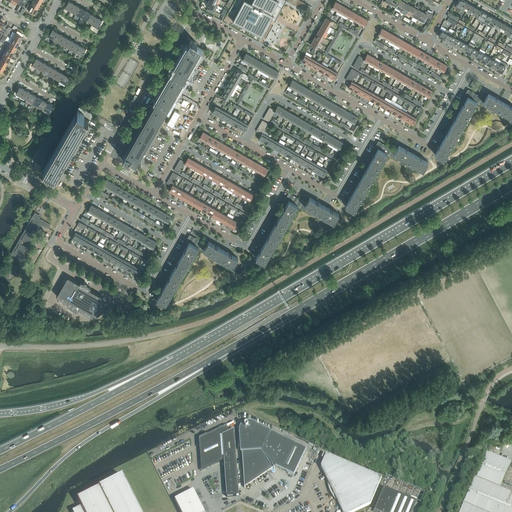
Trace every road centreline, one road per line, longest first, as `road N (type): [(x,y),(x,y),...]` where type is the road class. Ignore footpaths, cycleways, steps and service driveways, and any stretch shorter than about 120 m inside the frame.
road 1 (trunk): [(511,163),(175,360)]
road 2 (trunk): [(238,345),(511,185)]
road 3 (trunk): [(9,511),(82,443),(238,345)]
road 4 (trunk): [(0,469),(238,345)]
road 5 (trunk): [(175,360),(0,451)]
road 6 (residential): [(174,246),(144,291),(59,242),(75,209)]
road 7 (trunk): [(175,360),(65,403),(0,414)]
road 8 (residential): [(102,164),(187,8)]
road 9 (residential): [(243,145),(275,97),(361,147)]
road 10 (residential): [(334,92),(367,45),(453,95)]
